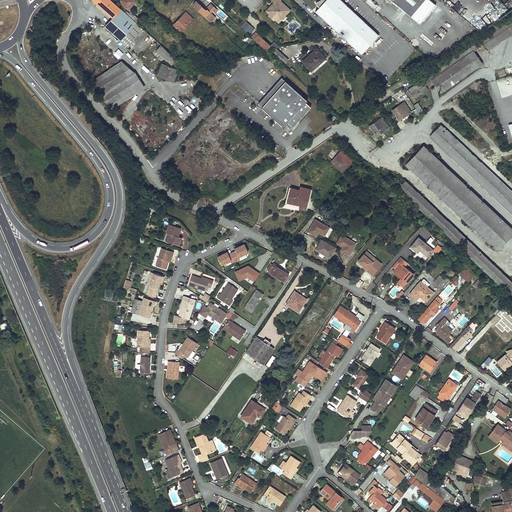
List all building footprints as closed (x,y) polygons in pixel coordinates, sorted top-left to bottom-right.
[(111,0),(93,0),(113,18),(121,9),(111,0)] [(121,0),(127,8),(136,1),(134,0),(121,0)] [(281,0),(273,0),(275,2),(273,4),(274,6),(272,9),(270,7),(267,11),(270,14),(273,15),(275,17),(276,19),(279,23),(291,10),(281,1),(281,0)] [(327,0),(320,9),(317,12),(363,55),(380,36),(340,0),(327,0)] [(323,0),(317,3),(320,9),(327,0),(323,0)] [(425,0),(393,0),(412,16),(425,0)] [(214,11),(210,7),(207,10),(196,1),(193,5),(204,15),(205,15),(212,22),(216,17),(212,13),(214,11)] [(129,16),(121,9),(113,18),(105,27),(113,33),(129,16)] [(138,19),(131,12),(129,15),(139,24),(145,18),(141,15),(138,19)] [(186,12),(174,25),(181,32),(193,19),(186,12)] [(440,16),(450,22),(452,19),(442,12),(440,16)] [(136,23),(129,16),(113,33),(129,47),(143,31),(136,23)] [(492,30),(499,41),(511,32),(511,20),(504,25),(502,24),(492,30)] [(250,34),(255,28),(246,21),(241,27),(250,34)] [(433,22),(429,27),(434,32),(439,27),(433,22)] [(440,38),(448,45),(453,39),(443,31),(439,35),(441,37),(440,38)] [(256,33),(253,37),(267,50),(271,46),(256,33)] [(423,33),(419,37),(430,47),(434,42),(423,33)] [(494,33),(483,40),(488,48),(499,41),(494,33)] [(479,47),(474,41),(469,44),(469,45),(429,74),(441,92),(482,64),(474,51),(479,47)] [(177,60),(161,46),(157,51),(172,64),(177,60)] [(285,57),(277,49),(272,54),(281,62),(285,57)] [(325,58),(317,49),(303,61),(311,70),(325,58)] [(289,60),(285,57),(281,62),(284,65),(289,60)] [(178,70),(164,64),(159,75),(174,81),(178,70)] [(121,68),(92,86),(109,105),(134,89),(121,68)] [(262,106),(286,80),(282,77),(258,103),(262,106)] [(429,83),(426,77),(409,89),(412,95),(429,83)] [(293,127),(311,107),(306,102),(308,100),(286,80),(262,106),(284,126),(286,125),(288,122),(293,127)] [(411,112),(405,102),(393,110),(400,120),(411,112)] [(418,102),(413,105),(418,113),(423,110),(418,102)] [(389,128),(382,118),(370,126),(377,136),(389,128)] [(511,209),(511,195),(440,128),(434,135),(511,209)] [(345,149),(339,154),(348,163),(353,158),(345,149)] [(511,236),(420,150),(410,160),(501,246),(511,236)] [(348,163),(339,154),(332,161),(342,172),(349,165),(348,163)] [(511,281),(400,175),(393,182),(511,295),(511,281)] [(311,189),(301,187),(300,190),(291,188),(288,201),(301,204),(300,208),(306,210),(311,189)] [(316,237),(318,234),(325,237),(330,227),(314,219),(307,232),(316,237)] [(419,227),(414,222),(404,233),(410,238),(419,227)] [(178,246),(180,238),(179,237),(181,229),(170,225),(167,234),(169,234),(166,242),(178,246)] [(341,247),(339,251),(349,257),(356,243),(341,234),(336,244),(341,247)] [(436,248),(429,241),(426,244),(419,238),(410,248),(425,261),(436,248)] [(319,240),(314,251),(331,258),(336,247),(319,240)] [(228,252),(217,256),(221,266),(232,262),(232,263),(241,260),(240,257),(249,253),(245,243),(234,248),(235,251),(228,253),(228,252)] [(167,270),(169,263),(171,257),(173,257),(174,253),(162,249),(156,267),(167,270)] [(371,276),(382,264),(366,250),(356,262),(371,276)] [(406,267),(409,264),(402,257),(393,267),(396,269),(394,272),(407,283),(414,275),(406,267)] [(250,276),(252,281),(259,277),(252,263),(235,272),(239,281),(250,276)] [(269,270),(269,271),(284,282),(288,275),(280,269),(281,268),(274,264),(273,265),(271,263),(267,269),(269,270)] [(469,281),(475,275),(466,267),(460,273),(469,281)] [(163,277),(154,274),(150,287),(149,290),(158,293),(161,283),(163,277)] [(209,282),(202,279),(193,276),(189,286),(206,292),(208,287),(212,288),(214,282),(210,281),(209,282)] [(434,281),(443,289),(450,281),(446,277),(444,280),(439,276),(434,281)] [(479,279),(476,276),(472,281),(474,284),(477,287),(481,282),(478,279),(479,279)] [(422,282),(421,281),(410,294),(410,296),(416,301),(420,297),(426,302),(434,293),(424,284),(422,282)] [(370,292),(376,284),(373,282),(367,290),(370,292)] [(239,290),(229,284),(222,295),(220,294),(218,298),(230,306),(234,302),(232,300),(239,290)] [(248,308),(252,311),(264,294),(257,289),(246,305),(245,308),(247,309),(248,308)] [(207,302),(210,296),(204,292),(200,298),(207,302)] [(287,304),(290,306),(298,312),(307,300),(300,295),(300,296),(294,293),(286,304),(287,304)] [(184,302),(181,311),(179,317),(189,320),(194,305),(195,301),(184,297),(182,302),(184,302)] [(139,315),(150,319),(151,313),(154,306),(155,306),(157,303),(144,299),(139,315)] [(434,300),(427,309),(434,315),(438,310),(436,308),(439,304),(434,300)] [(460,303),(457,300),(449,307),(452,310),(460,303)] [(222,324),(228,314),(211,303),(205,312),(222,324)] [(340,318),(353,327),(350,330),(354,333),(362,321),(359,319),(359,318),(356,315),(355,317),(351,313),(346,309),(340,318)] [(427,309),(419,319),(424,323),(426,323),(434,315),(427,309)] [(450,323),(444,317),(436,326),(437,327),(435,330),(448,343),(452,340),(449,337),(448,336),(450,334),(452,332),(447,327),(450,323)] [(228,320),(223,329),(240,340),(246,332),(228,320)] [(396,326),(388,321),(384,326),(382,325),(378,331),(379,332),(375,338),(384,344),(396,326)] [(451,345),(455,349),(456,350),(471,334),(469,332),(472,329),(469,326),(460,335),(451,345)] [(149,344),(149,338),(149,331),(138,331),(138,348),(141,348),(140,353),(150,353),(150,349),(150,344),(149,344)] [(177,350),(175,353),(183,359),(186,356),(189,358),(199,344),(189,337),(179,351),(177,350)] [(256,337),(246,352),(263,364),(274,349),(256,337)] [(505,343),(499,337),(495,342),(496,343),(494,345),(496,347),(495,349),(497,352),(505,343)] [(349,349),(352,344),(345,340),(342,344),(349,349)] [(331,342),(317,363),(325,368),(330,361),(329,361),(333,355),(334,356),(337,357),(342,350),(331,342)] [(370,349),(373,345),(371,343),(368,347),(364,353),(365,354),(369,348),(370,349)] [(379,349),(373,345),(370,349),(369,348),(365,354),(364,353),(359,360),(368,366),(377,353),(379,349)] [(227,353),(234,357),(238,351),(231,347),(227,353)] [(511,351),(505,354),(496,360),(503,369),(510,364),(511,363),(511,351)] [(426,354),(419,363),(430,371),(437,362),(426,354)] [(414,362),(404,356),(392,372),(403,379),(414,362)] [(493,360),(490,356),(484,363),(488,366),(493,360)] [(149,370),(150,370),(150,358),(141,357),(141,369),(140,373),(149,374),(149,370)] [(179,362),(168,362),(168,366),(169,366),(168,378),(178,379),(179,362)] [(326,373),(309,362),(299,377),(307,383),(310,378),(308,377),(310,374),(321,381),(326,373)] [(353,386),(360,390),(369,376),(361,371),(357,377),(358,378),(353,386)] [(385,408),(397,385),(383,379),(373,400),(374,401),(370,409),(378,414),(382,406),(385,408)] [(457,385),(449,380),(440,392),(441,393),(438,396),(445,401),(447,398),(448,398),(457,385)] [(410,395),(417,399),(418,397),(420,394),(421,393),(423,390),(416,385),(410,395)] [(358,398),(365,403),(371,394),(364,389),(358,398)] [(471,398),(467,396),(462,404),(458,410),(465,415),(468,411),(469,412),(476,402),(481,393),(477,390),(471,398)] [(282,391),(278,399),(284,402),(288,393),(282,391)] [(307,399),(309,400),(311,397),(303,392),(301,395),(298,393),(290,406),(299,412),(303,407),(307,399)] [(347,396),(343,402),(344,403),(340,409),(339,408),(337,411),(347,418),(357,402),(347,396)] [(265,409),(252,400),(241,417),(252,423),(257,415),(260,417),(265,409)] [(504,419),(511,409),(498,400),(491,410),(504,419)] [(275,402),(271,409),(279,413),(282,406),(275,402)] [(433,414),(434,415),(437,411),(426,403),(415,420),(424,426),(433,414)] [(426,427),(434,415),(433,414),(424,426),(426,427)] [(455,414),(453,418),(459,422),(462,418),(455,414)] [(291,423),(293,425),(296,421),(288,416),(286,419),(283,417),(274,430),(283,436),(287,430),(291,423)] [(504,441),(511,446),(511,433),(509,430),(507,433),(505,431),(505,430),(497,425),(489,436),(497,442),(501,437),(505,440),(504,441)] [(352,434),(349,440),(369,435),(371,432),(371,427),(362,426),(362,432),(353,432),(352,434)] [(167,448),(170,454),(178,450),(179,450),(177,446),(176,446),(172,438),(174,438),(170,429),(158,434),(165,449),(167,448)] [(424,433),(417,429),(414,434),(420,438),(424,433)] [(445,429),(436,443),(444,449),(454,433),(449,430),(448,431),(445,429)] [(263,449),(266,444),(270,437),(261,432),(250,448),(259,453),(260,450),(261,451),(263,449)] [(215,451),(211,441),(209,441),(206,433),(195,437),(198,446),(202,445),(203,449),(201,450),(202,453),(198,454),(200,459),(202,462),(208,459),(207,456),(206,454),(215,451)] [(399,434),(393,440),(399,445),(397,448),(403,453),(402,454),(410,462),(413,459),(415,461),(420,455),(416,452),(413,449),(414,447),(399,434)] [(358,457),(364,462),(365,463),(377,449),(368,441),(365,444),(366,446),(362,450),(357,456),(358,457)] [(511,450),(511,446),(504,441),(502,443),(511,450)] [(448,453),(446,459),(465,466),(467,461),(448,453)] [(184,472),(181,464),(179,460),(181,459),(179,454),(166,460),(169,468),(172,467),(175,476),(184,472)] [(291,474),(296,468),(300,462),(291,456),(282,468),(285,470),(282,474),(290,479),(293,475),(291,474)] [(142,459),(146,470),(152,469),(148,457),(142,459)] [(222,482),(228,479),(229,477),(222,458),(211,462),(217,479),(221,477),(222,482)] [(392,477),(390,479),(389,480),(395,486),(402,478),(396,473),(400,468),(389,458),(386,461),(390,465),(385,471),(392,477)] [(465,466),(446,459),(444,463),(449,466),(448,468),(466,475),(469,468),(465,466)] [(360,475),(348,465),(346,468),(343,465),(338,472),(341,475),(342,473),(348,478),(351,480),(354,483),(360,475)] [(419,468),(414,476),(426,484),(431,477),(419,468)] [(448,473),(441,469),(437,474),(444,479),(448,473)] [(235,483),(240,487),(240,486),(245,489),(251,493),(259,481),(244,471),(240,478),(239,477),(235,483)] [(480,476),(476,474),(473,482),(483,486),(486,479),(484,478),(480,476)] [(180,481),(187,497),(195,494),(192,487),(190,482),(192,481),(191,477),(180,481)] [(417,478),(413,483),(416,486),(417,484),(418,486),(426,492),(434,498),(437,501),(440,497),(417,478)] [(433,480),(428,486),(438,494),(443,488),(433,480)] [(326,502),(332,507),(341,496),(326,484),(320,491),(329,499),(326,502)] [(375,500),(374,501),(380,507),(387,499),(376,490),(378,487),(374,484),(368,492),(371,494),(369,497),(372,500),(373,499),(375,500)] [(267,496),(274,501),(280,505),(286,496),(270,485),(265,493),(268,495),(267,496)] [(441,496),(446,490),(444,487),(443,488),(438,494),(441,496)] [(393,495),(399,500),(404,493),(398,488),(393,495)] [(501,505),(501,502),(492,504),(492,511),(511,511),(511,494),(511,491),(511,489),(508,489),(508,491),(502,492),(503,498),(503,502),(504,504),(501,505)] [(450,504),(453,507),(457,503),(454,501),(457,498),(446,490),(441,496),(448,502),(450,504)] [(434,498),(426,492),(423,496),(431,502),(434,498)] [(341,496),(332,507),(334,508),(343,498),(341,496)] [(205,511),(203,511),(202,511),(199,503),(189,507),(190,511),(205,511)]
